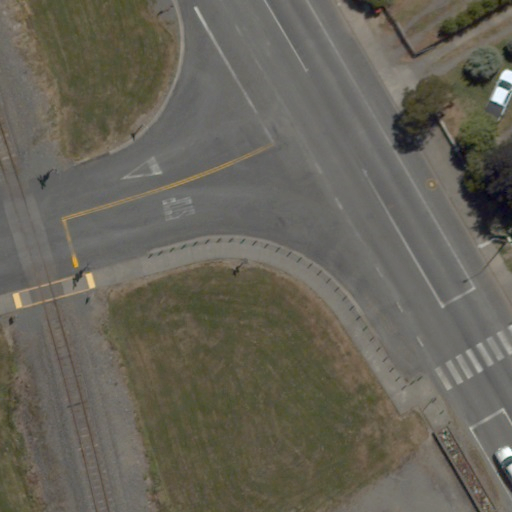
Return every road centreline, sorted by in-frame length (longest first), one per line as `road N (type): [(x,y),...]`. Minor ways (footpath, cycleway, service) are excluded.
road 1 (secondary): [(329,112),(511,423)]
road 2 (residential): [(329,112),(276,144),(163,189),(0,237)]
road 3 (secondary): [(263,0),(329,112)]
